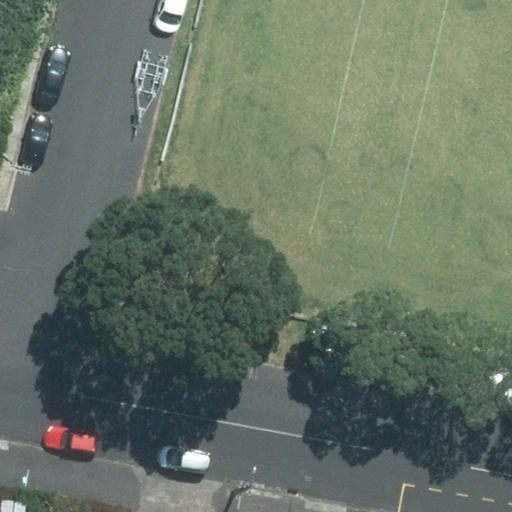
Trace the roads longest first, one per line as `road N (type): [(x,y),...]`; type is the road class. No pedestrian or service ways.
road 1 (tertiary): [(511,478),(11,389)]
road 2 (residential): [(116,0),(11,389)]
